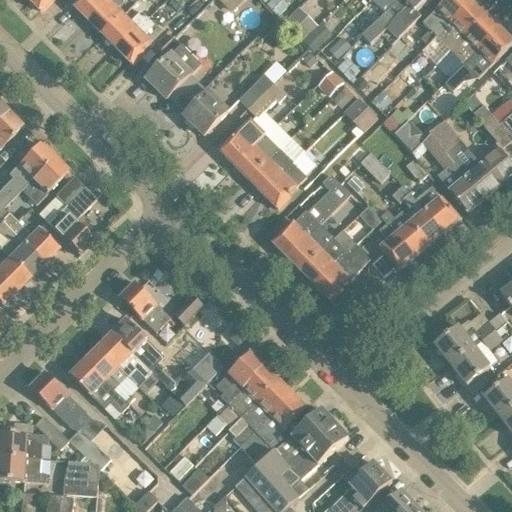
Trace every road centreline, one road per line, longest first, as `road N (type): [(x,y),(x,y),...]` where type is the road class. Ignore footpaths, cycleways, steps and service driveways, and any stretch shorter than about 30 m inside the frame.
road 1 (residential): [(350,387),(161,212)]
road 2 (residential): [(0,381),(161,212)]
road 3 (residential): [(161,212),(0,49)]
road 4 (residential): [(350,387),(511,246)]
road 5 (residential): [(466,511),(350,387)]
